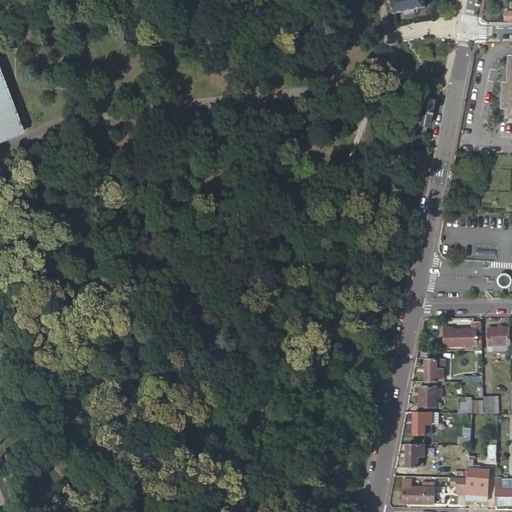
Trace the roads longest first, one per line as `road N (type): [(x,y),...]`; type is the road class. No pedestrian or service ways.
road 1 (residential): [(467,33),(413,308)]
road 2 (residential): [(413,308),(374,511)]
